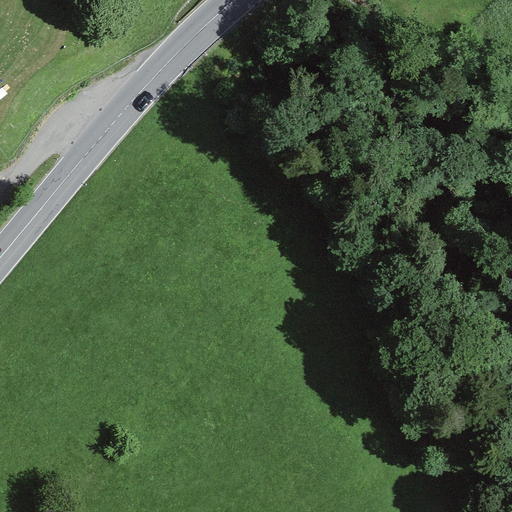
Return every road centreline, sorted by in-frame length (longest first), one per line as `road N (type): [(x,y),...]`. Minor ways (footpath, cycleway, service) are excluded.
road 1 (primary): [(117,119),(0,257)]
road 2 (primary): [(237,0),(117,119)]
road 3 (unclassified): [(0,199),(75,117),(117,119)]
